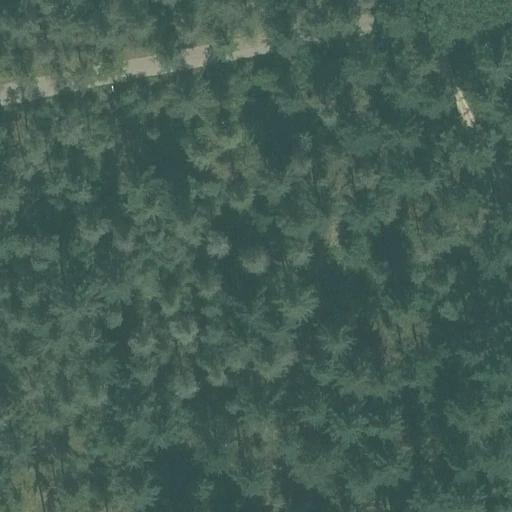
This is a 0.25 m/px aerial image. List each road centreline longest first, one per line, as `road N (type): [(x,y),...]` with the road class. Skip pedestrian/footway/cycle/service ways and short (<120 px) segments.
road 1 (unclassified): [(0,92),(464,0)]
road 2 (track): [(407,10),(511,216)]
